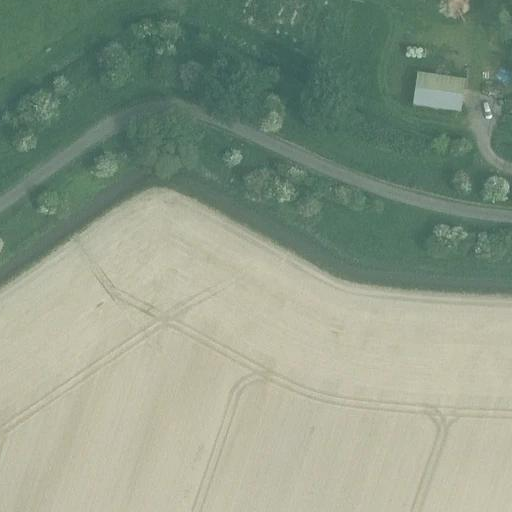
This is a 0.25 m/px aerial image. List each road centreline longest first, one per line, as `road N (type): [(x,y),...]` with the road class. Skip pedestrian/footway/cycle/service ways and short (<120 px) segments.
road 1 (unclassified): [(511,216),(370,187),(177,109),(138,112),(107,126),(0,205)]
road 2 (track): [(511,266),(428,257),(391,242),(249,156),(219,121)]
